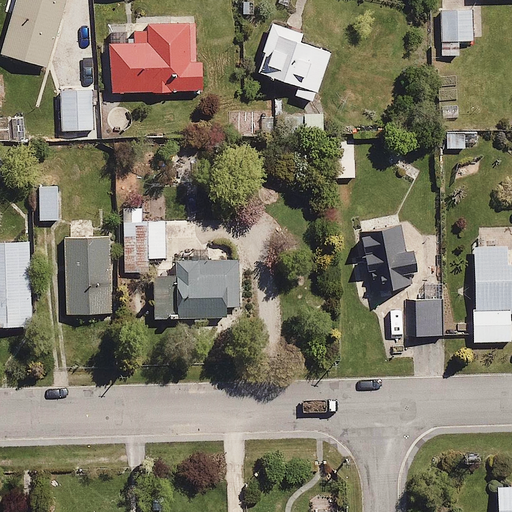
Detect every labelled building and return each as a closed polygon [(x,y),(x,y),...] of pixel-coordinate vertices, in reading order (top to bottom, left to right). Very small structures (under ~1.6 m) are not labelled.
[(67,0),(13,0),(0,41),(0,51),(45,67),(67,0)] [(473,7),(438,7),(438,57),(460,57),(460,41),(473,41),(473,7)] [(144,42),(109,43),(111,94),(202,92),(201,61),(193,61),(192,23),(143,25),(144,42)] [(303,32),(272,23),(258,72),(297,84),(294,94),(315,99),(328,52),(300,44),(303,32)] [(106,88),(62,89),(62,128),(106,127),(106,88)] [(321,111),(303,112),(305,131),(323,130),(321,111)] [(467,128),(446,129),(447,151),(469,150),(467,128)] [(58,184),(38,184),(39,221),(59,220),(58,184)] [(168,257),(167,221),(146,221),(148,258),(168,257)] [(367,290),(419,282),(414,247),(405,248),(401,223),(358,230),(367,290)] [(111,239),(62,240),(63,313),(112,312),(111,239)] [(31,241),(0,241),(0,326),(32,326),(31,241)] [(511,245),(473,247),(475,313),(511,312),(511,245)] [(239,306),(239,257),(175,257),(175,270),(155,270),(155,319),(227,319),(227,306),(239,306)] [(442,334),(441,296),(406,297),(407,334),(442,334)] [(511,511),(511,483),(494,484),(495,511),(511,511)]
